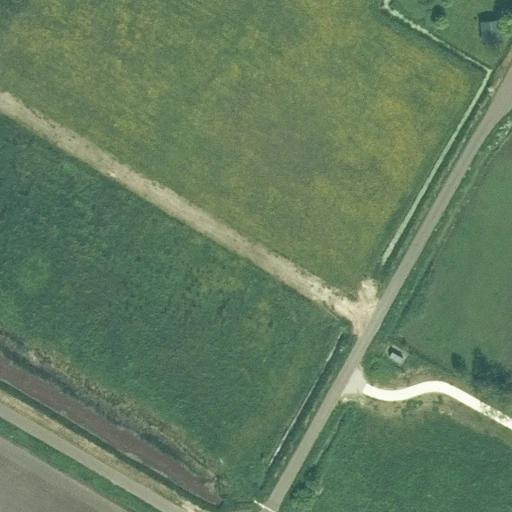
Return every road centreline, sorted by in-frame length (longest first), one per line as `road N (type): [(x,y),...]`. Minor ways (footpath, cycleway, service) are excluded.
road 1 (unclassified): [(268,511),(485,125),(511,96)]
road 2 (unclassified): [(178,511),(0,409)]
